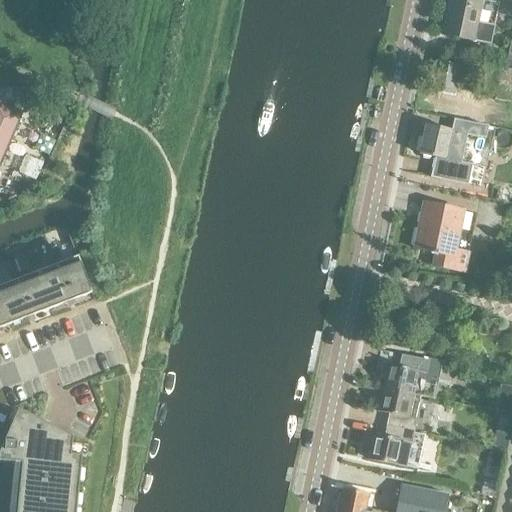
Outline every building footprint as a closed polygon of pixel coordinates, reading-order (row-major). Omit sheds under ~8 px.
[(449,0),(443,35),(475,42),(491,45),(499,3),(487,0),(449,0)] [(436,64),(431,86),(463,93),(468,71),(436,64)] [(511,91),(511,88),(511,68),(506,66),(498,85),(511,91)] [(31,98),(26,109),(60,124),(65,112),(31,98)] [(0,104),(0,165),(3,167),(23,116),(0,104)] [(426,125),(419,155),(435,158),(430,177),(467,186),(481,189),(485,168),(461,163),(467,135),(485,139),(488,127),(454,119),(454,120),(451,131),(426,125)] [(424,203),(419,225),(415,249),(436,253),(433,266),(466,273),(470,252),(468,252),(476,215),(465,213),(465,212),(424,203)] [(58,265),(38,272),(52,308),(72,301),(92,293),(78,257),(58,265)] [(38,272),(0,286),(0,291),(12,324),(32,316),(52,308),(38,272)] [(0,328),(12,324),(0,291),(0,328)] [(386,367),(381,392),(410,398),(415,375),(424,377),(426,365),(400,359),(398,370),(386,367)] [(509,413),(511,395),(511,388),(501,387),(497,411),(509,413)] [(410,398),(381,392),(376,414),(388,417),(385,429),(412,434),(415,420),(417,420),(419,411),(408,408),(410,398)] [(3,443),(0,450),(0,463),(14,465),(9,511),(74,511),(81,448),(70,447),(71,439),(66,436),(43,425),(30,418),(17,412),(6,437),(4,443),(3,443)] [(412,434),(385,429),(383,441),(371,439),(370,445),(367,446),(365,454),(368,456),(366,462),(405,470),(409,452),(420,454),(423,436),(412,434)] [(442,511),(446,496),(399,485),(393,511),(374,511),(369,511),(368,511),(362,511),(367,496),(341,490),(335,511),(442,511)]
